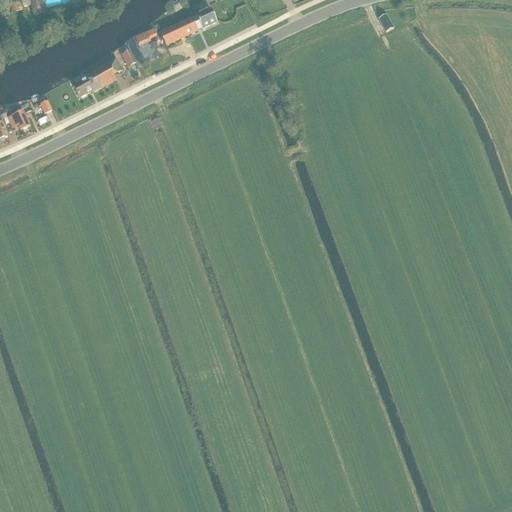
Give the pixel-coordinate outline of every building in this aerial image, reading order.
[(23,0),(25,5),(31,4),(34,15),(46,11),(42,0),(23,0)] [(192,20),(192,19),(159,34),(165,47),(198,32),(197,32),(201,30),(217,23),(210,10),(195,17),(196,18),(192,20)] [(385,33),(393,29),(386,16),(378,20),(385,33)] [(153,30),(146,34),(149,40),(156,37),(153,30)] [(127,69),(136,64),(130,51),(120,56),(127,69)] [(86,79),(73,86),(79,99),(92,92),(93,93),(116,81),(114,76),(122,71),(116,59),(93,72),(93,73),(85,77),(86,79)] [(44,115),(51,112),(47,102),(39,106),(44,115)] [(5,111),(9,124),(10,124),(12,129),(18,127),(20,132),(30,128),(23,113),(19,115),(16,109),(11,111),(10,108),(5,111)]
